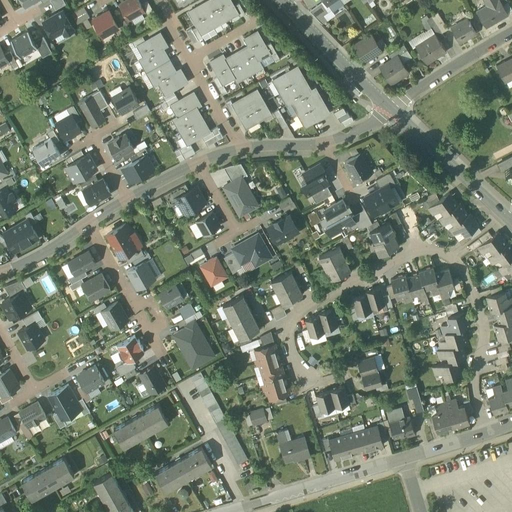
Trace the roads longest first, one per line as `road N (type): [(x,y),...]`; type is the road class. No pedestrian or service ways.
road 1 (residential): [(488,433),(474,374),(484,325),(460,268),(430,249),(306,306),(291,321),(289,355),(302,384),(347,375)]
road 2 (residential): [(405,457),(227,511)]
road 3 (tertiary): [(511,220),(390,107)]
road 4 (residential): [(86,227),(165,360)]
road 5 (unknown): [(20,266),(96,400)]
road 6 (tertiary): [(390,107),(281,0)]
road 7 (residential): [(390,107),(511,33)]
